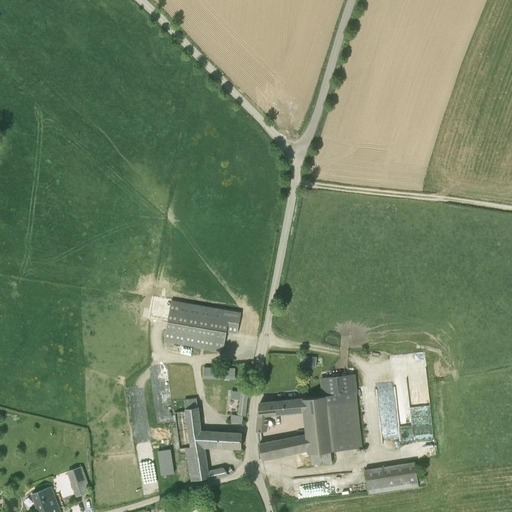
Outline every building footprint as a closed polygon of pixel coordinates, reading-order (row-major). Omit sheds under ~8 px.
[(241,313),(231,311),(172,301),(164,341),(223,352),(227,332),(237,333),(241,313)] [(315,367),(316,358),(303,357),(303,365),(315,367)] [(206,377),(214,377),(214,366),(205,367),(206,377)] [(330,451),(362,448),(353,375),(322,378),(324,397),(260,403),(259,404),(257,431),(257,432),(267,431),(269,415),(304,411),(306,435),(308,435),(310,450),(308,451),(308,454),(311,454),(312,465),(332,462),(330,451)] [(240,399),(238,415),(245,416),(248,392),(247,392),(248,387),(242,386),(241,392),(231,390),(230,397),(240,399)] [(396,386),(379,388),(385,449),(402,448),(401,442),(415,441),(414,430),(434,428),(431,398),(425,398),(426,410),(412,412),(412,414),(399,416),(396,386)] [(242,433),(201,432),(196,399),(184,400),(185,409),(184,409),(184,411),(174,412),(180,454),(185,453),(192,481),(207,478),(208,480),(228,475),(233,471),(230,467),(225,470),(224,468),(207,471),(203,446),(210,446),(210,447),(241,448),(242,433)] [(243,416),(233,415),(232,415),(231,422),(242,424),(243,416)] [(261,459),(308,451),(310,450),(308,435),(306,435),(260,444),(261,459)] [(174,474),(172,464),(170,450),(158,451),(162,476),(174,474)] [(365,470),(369,494),(418,486),(414,463),(365,470)] [(88,476),(74,479),(77,490),(84,489),(83,485),(89,484),(88,476)] [(56,500),(50,487),(33,493),(38,507),(56,500)] [(59,511),(57,505),(56,500),(38,507),(40,511),(39,511),(59,511)]
